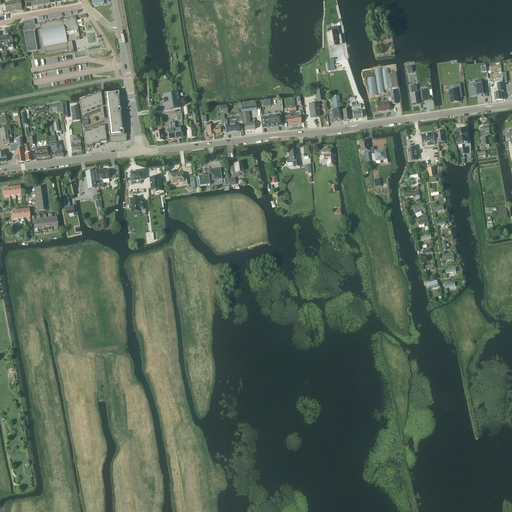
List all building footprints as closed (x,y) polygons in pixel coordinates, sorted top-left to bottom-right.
[(20,1),(12,2),(14,12),(20,11),(19,10),(21,10),(20,1)] [(5,7),(2,7),(3,14),(10,13),(10,12),(12,11),(12,12),(14,12),(12,2),(4,3),(5,7)] [(37,51),(38,55),(46,54),(68,50),(69,53),(74,52),(72,41),(80,40),(75,16),(67,18),(67,19),(62,20),(62,19),(40,23),(40,24),(34,25),(35,31),(38,30),(41,49),(37,50),(37,51)] [(35,31),(34,25),(34,24),(34,20),(22,22),(24,33),(23,33),(27,53),(37,51),(37,50),(41,49),(38,30),(35,31)] [(3,37),(5,46),(8,46),(8,48),(13,47),(11,37),(9,37),(7,31),(5,31),(6,36),(3,37)] [(335,32),(327,33),(329,47),(337,45),(337,43),(340,42),(340,44),(344,43),(343,35),(339,36),(338,32),(335,33),(335,32)] [(396,73),(390,74),(392,89),(398,88),(396,73)] [(503,83),(503,78),(497,79),(497,83),(498,92),(495,92),(496,101),(503,100),(503,97),(505,97),(503,83)] [(470,88),(469,88),(470,97),(477,96),(477,94),(481,93),(481,95),(482,98),(487,97),(485,81),(485,82),(481,83),(481,82),(481,80),(475,81),(476,87),(474,88),(474,87),(472,87),(472,88),(470,88)] [(454,91),(449,91),(451,103),(459,102),(459,96),(462,96),(461,87),(460,84),(453,85),(454,88),(454,91)] [(416,86),(410,87),(412,105),(419,104),(419,100),(421,100),(422,101),(427,101),(430,100),(429,95),(429,90),(417,92),(416,86)] [(311,118),(319,117),(318,111),(319,111),(317,100),(324,99),(322,90),(315,91),(316,99),(315,99),(315,103),(309,104),(311,118)] [(85,100),(80,101),(81,114),(87,113),(87,112),(92,111),(92,110),(98,109),(97,108),(103,108),(103,109),(100,110),(101,120),(104,120),(105,126),(97,127),(98,129),(90,130),(91,132),(84,132),(86,148),(93,147),(93,145),(100,144),(100,143),(107,142),(107,140),(110,139),(110,141),(111,143),(127,141),(126,137),(127,137),(121,91),(104,93),(105,96),(103,96),(101,96),(101,94),(95,95),(96,96),(90,97),(90,98),(85,99),(85,100)] [(178,93),(163,95),(166,111),(181,108),(181,107),(178,93)] [(329,111),(330,122),(342,121),(340,110),(339,96),(332,97),(332,98),(334,111),(329,111)] [(295,102),(292,102),(292,107),(294,124),(301,124),(300,116),(301,116),(300,112),(299,111),(296,112),(295,107),(295,102)] [(356,102),(351,103),(352,110),(356,110),(357,111),(352,112),(353,120),(362,118),(361,111),(358,111),(358,109),(360,109),(360,104),(356,105),(356,102)] [(391,102),(377,103),(379,112),(390,110),(389,107),(391,107),(391,106),(391,102)] [(241,113),(243,124),(243,125),(245,125),(245,131),(255,130),(254,123),(250,123),(249,111),(256,110),(256,103),(240,105),(241,113)] [(243,124),(241,113),(238,113),(239,118),(225,120),(224,115),(228,114),(227,105),(219,106),(222,126),(225,125),(226,133),(239,132),(238,124),(243,124)] [(78,106),(71,107),(72,121),(80,120),(78,106)] [(287,116),(284,116),(285,122),(287,121),(288,125),(294,124),(292,107),(289,108),(290,115),(287,116)] [(351,120),(350,113),(349,109),(342,110),(344,121),(351,120)] [(87,116),(82,116),(82,119),(88,118),(88,117),(100,112),(99,110),(87,114),(87,116)] [(280,113),(261,115),(262,129),(282,126),(280,113)] [(321,128),(329,127),(327,116),(320,117),(321,128)] [(103,121),(85,128),(85,130),(103,124),(103,121)] [(175,122),(172,123),(175,139),(182,138),(180,128),(176,129),(175,122)] [(169,140),(175,139),(172,123),(170,123),(171,130),(167,130),(169,140)] [(210,123),(206,123),(208,136),(214,135),(214,134),(221,133),(220,125),(214,126),(211,126),(210,123)] [(188,138),(195,137),(194,125),(187,126),(188,138)] [(7,128),(0,128),(0,132),(1,139),(2,139),(3,145),(9,144),(7,128)] [(163,140),(161,128),(158,128),(158,132),(152,133),(153,135),(156,135),(157,141),(163,140)] [(489,128),(481,129),(482,138),(483,146),(490,145),(489,135),(490,135),(489,128)] [(466,129),(456,131),(458,145),(465,144),(467,144),(467,142),(468,142),(468,141),(467,135),(466,129)] [(443,136),(443,131),(437,132),(438,138),(437,138),(438,145),(446,144),(445,135),(443,136)] [(433,133),(421,135),(422,144),(427,143),(428,146),(435,145),(433,133)] [(55,136),(48,137),(50,151),(51,151),(51,152),(52,152),(53,158),(58,158),(56,144),(56,142),(55,136)] [(11,139),(9,138),(11,153),(15,152),(15,156),(16,163),(26,162),(25,159),(23,139),(16,140),(17,144),(12,144),(11,139)] [(73,143),(71,143),(71,146),(72,152),(81,151),(80,145),(79,145),(79,143),(80,143),(80,139),(73,139),(73,143)] [(361,152),(369,151),(368,141),(360,142),(361,152)] [(48,156),(47,148),(47,147),(35,148),(36,158),(42,157),(48,156)] [(416,148),(408,149),(409,161),(418,160),(416,148)] [(297,160),(297,150),(288,151),(289,157),(286,157),(287,162),(288,163),(292,163),(293,167),(299,166),(299,160),(297,160)] [(322,155),(320,155),(321,163),(327,162),(327,164),(334,163),(333,158),(332,153),(331,153),(330,150),(322,150),(322,155)] [(375,154),(372,154),(373,165),(376,164),(376,162),(384,161),(384,163),(388,163),(388,159),(386,159),(385,150),(375,151),(375,154)] [(242,168),(241,163),(234,164),(235,167),(232,167),(233,177),(239,176),(239,174),(243,174),(243,172),(245,172),(244,168),(242,168)] [(222,180),(220,169),(207,170),(208,176),(205,176),(198,177),(199,186),(209,185),(209,181),(222,180)] [(101,170),(97,171),(99,180),(98,180),(98,184),(103,184),(103,180),(109,180),(108,171),(101,172),(101,170)] [(87,172),(86,172),(86,173),(87,172),(88,177),(87,177),(88,185),(94,184),(94,185),(98,185),(98,188),(96,172),(93,172),(93,171),(87,172)] [(142,172),(131,173),(131,182),(140,181),(143,180),(142,172)] [(183,179),(183,173),(171,175),(172,184),(182,183),(182,186),(187,185),(186,179),(183,179)] [(157,177),(150,178),(151,190),(155,190),(156,192),(162,191),(161,182),(158,183),(157,177)] [(31,195),(35,195),(44,193),(43,187),(34,188),(35,193),(31,193),(31,195)] [(130,204),(129,205),(129,209),(131,209),(131,212),(140,211),(139,210),(145,209),(145,202),(139,203),(138,199),(130,200),(130,204)] [(73,206),(65,208),(66,215),(74,213),(73,206)] [(34,229),(40,229),(39,216),(38,216),(38,219),(34,220),(34,216),(32,216),(32,220),(33,220),(34,229)]
